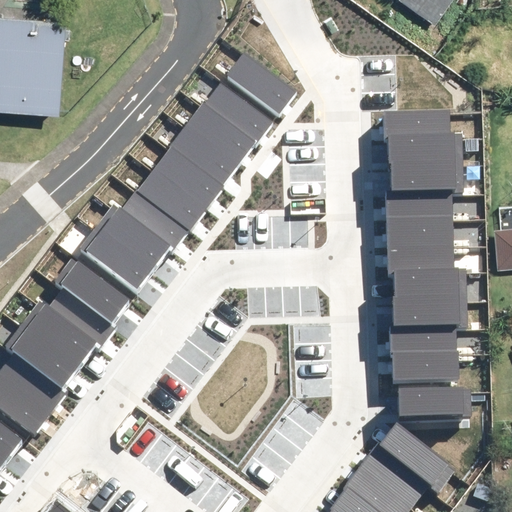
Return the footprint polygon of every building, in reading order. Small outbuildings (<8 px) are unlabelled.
[(403,0),(403,1),(436,22),(450,0),(403,0)] [(0,18),(0,110),(56,114),(63,23),(0,18)] [(246,58),(226,84),(277,123),(296,97),(246,58)] [(114,209),(80,253),(140,300),(271,132),(220,92),(123,216),(114,209)] [(511,107),(489,106),(488,139),(511,140),(511,107)] [(448,118),(383,119),(384,144),(389,144),(391,200),(451,198),(465,198),(463,138),(448,139),(448,118)] [(273,169),(246,212),(346,275),(373,232),(273,169)] [(399,384),(400,421),(469,420),(469,395),(460,395),(459,337),(469,337),(468,275),(453,275),(451,198),(391,200),(393,384),(399,384)] [(511,268),(511,225),(494,228),(498,270),(511,268)] [(14,357),(0,375),(0,415),(31,439),(66,395),(63,393),(128,309),(73,266),(56,288),(62,293),(47,312),(40,307),(6,350),(14,357)] [(397,428),(331,511),(421,511),(453,472),(397,428)] [(0,477),(22,448),(0,431),(0,477)]
